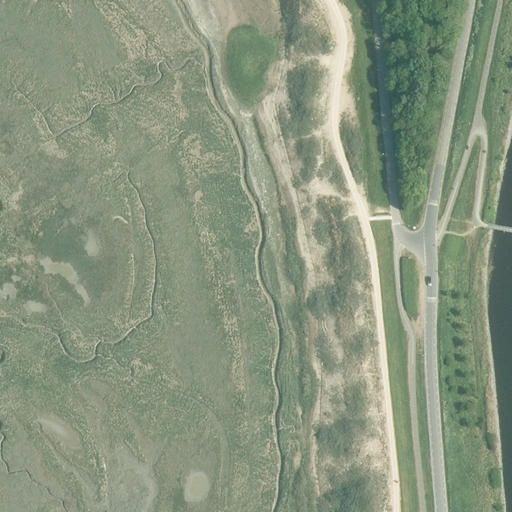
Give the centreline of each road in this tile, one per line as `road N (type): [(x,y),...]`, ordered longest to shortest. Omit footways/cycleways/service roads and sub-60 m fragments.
road 1 (tertiary): [(441,511),(430,242)]
road 2 (residential): [(430,242),(404,238),(396,222),(375,0)]
road 3 (tertiary): [(430,242),(469,0)]
